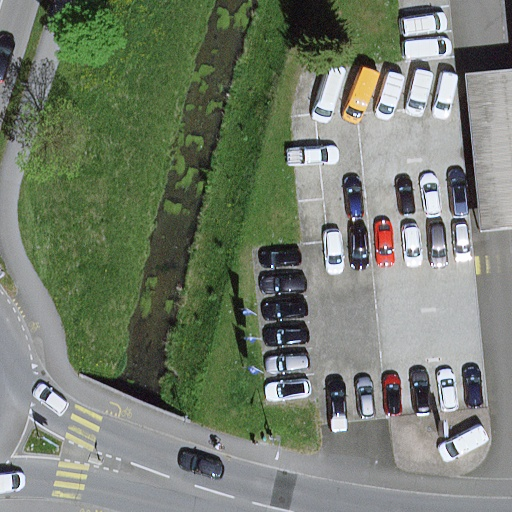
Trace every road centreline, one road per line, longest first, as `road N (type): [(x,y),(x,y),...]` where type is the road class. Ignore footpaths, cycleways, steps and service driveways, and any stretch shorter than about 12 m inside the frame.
road 1 (tertiary): [(311,511),(211,491),(2,421)]
road 2 (unknown): [(511,272),(484,0)]
